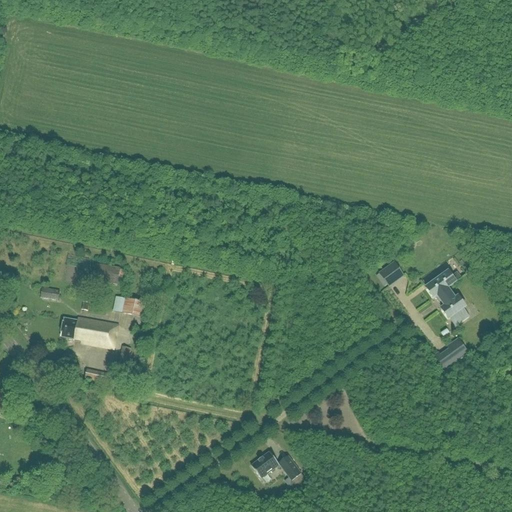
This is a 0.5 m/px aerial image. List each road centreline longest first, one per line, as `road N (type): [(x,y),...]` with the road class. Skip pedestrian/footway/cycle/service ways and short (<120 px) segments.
road 1 (track): [(269,425),(511,471)]
road 2 (tertiary): [(134,511),(0,331)]
road 3 (track): [(269,425),(121,395)]
